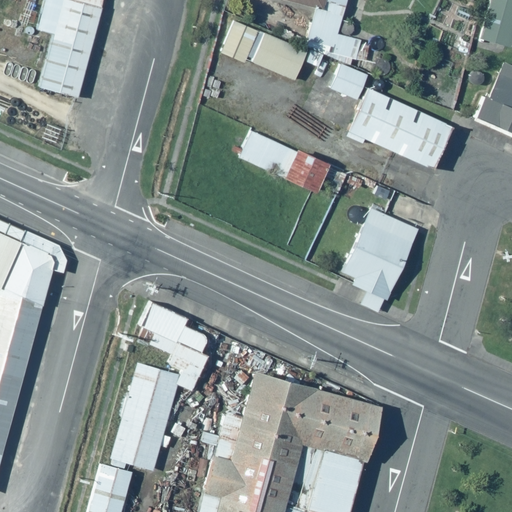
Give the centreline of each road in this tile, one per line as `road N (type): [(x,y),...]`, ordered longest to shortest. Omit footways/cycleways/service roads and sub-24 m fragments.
road 1 (tertiary): [(111,229),(434,375)]
road 2 (residential): [(35,511),(111,229)]
road 3 (residential): [(111,229),(173,0)]
road 4 (unclassified): [(511,192),(482,199),(473,213),(434,375)]
road 5 (unclassified): [(434,375),(396,511)]
road 6 (tertiary): [(0,178),(111,229)]
